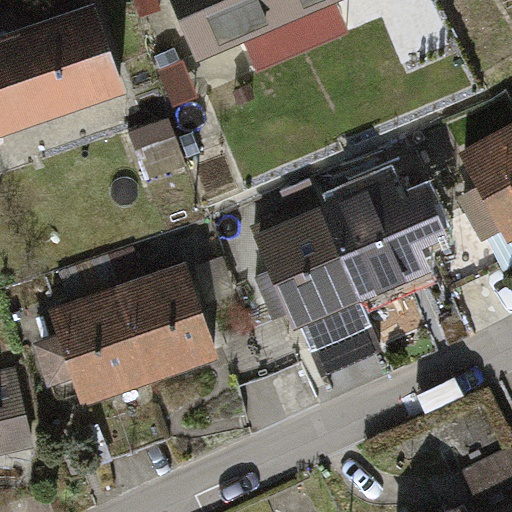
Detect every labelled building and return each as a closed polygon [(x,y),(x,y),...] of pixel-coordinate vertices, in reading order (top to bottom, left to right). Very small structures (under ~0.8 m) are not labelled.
[(0,126),(113,88),(82,0),(0,28),(0,126)] [(322,0),(165,0),(188,55),(322,0)] [(511,233),(511,118),(453,150),(500,240),(511,233)] [(383,178),(253,233),(291,324),(422,270),(383,178)] [(178,261),(42,307),(73,400),(210,355),(178,261)] [(511,448),(465,471),(484,511),(492,511),(511,502),(511,448)]
